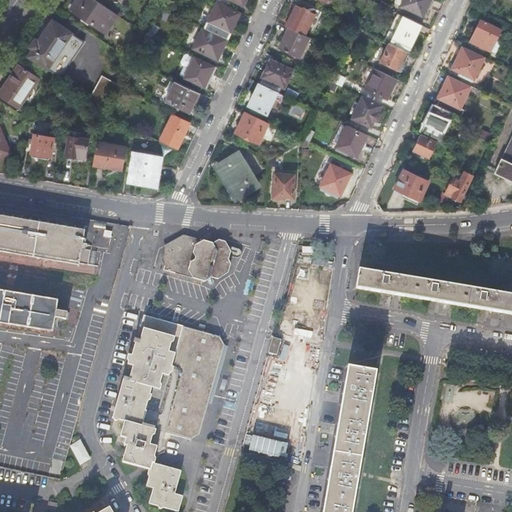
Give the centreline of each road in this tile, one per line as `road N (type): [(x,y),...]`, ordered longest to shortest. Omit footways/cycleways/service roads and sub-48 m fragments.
road 1 (residential): [(460,0),(352,226)]
road 2 (residential): [(273,0),(170,214)]
road 3 (residential): [(298,511),(334,312)]
road 4 (residential): [(405,511),(435,329)]
road 5 (residential): [(170,214),(352,226)]
road 6 (residential): [(0,187),(170,214)]
road 7 (residential): [(352,226),(511,216)]
